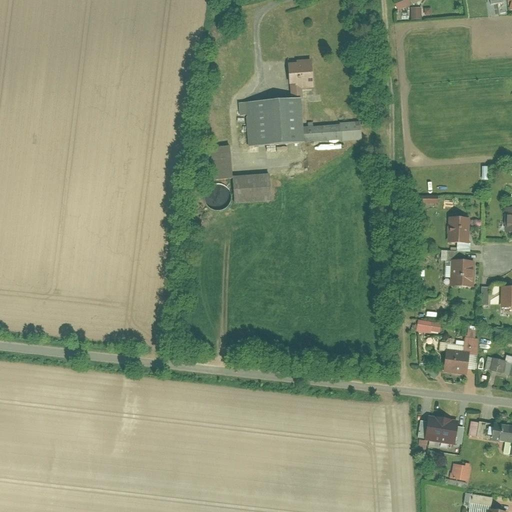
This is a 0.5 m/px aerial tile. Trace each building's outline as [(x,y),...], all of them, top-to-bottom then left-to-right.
[(411,0),(401,0),(396,2),(400,11),(413,5),(411,0)] [(412,8),(412,20),(422,20),(422,8),(412,8)] [(314,86),(312,61),(290,62),(292,87),(300,87),(314,86)] [(300,87),(292,87),(292,99),(301,99),(300,87)] [(292,99),(240,103),(242,122),(247,122),(248,147),(304,143),(303,128),(301,99),(292,99)] [(303,128),(304,143),(343,140),(343,143),(362,141),(361,122),(340,123),(340,125),(303,128)] [(231,146),(212,148),(214,180),(233,178),(231,146)] [(481,181),(490,181),(490,168),(481,167),(481,181)] [(271,175),(234,177),(236,204),(272,201),(271,175)] [(439,197),(421,196),(421,204),(439,205),(439,197)] [(470,218),(450,218),(449,242),(458,242),(470,243),(470,218)] [(469,252),(471,252),(471,243),(470,243),(458,242),(457,252),(469,252)] [(449,251),(449,260),(452,260),(469,261),(469,252),(457,252),(449,251)] [(452,287),(474,287),(474,261),(469,261),(452,260),(452,287)] [(489,287),(482,287),(481,305),(489,305),(489,287)] [(511,287),(502,288),(502,308),(511,308),(511,287)] [(442,323),(419,320),(418,333),(441,335),(442,323)] [(477,355),(479,339),(467,338),(465,354),(470,354),(477,355)] [(465,354),(447,352),(445,373),(467,376),(470,354),(465,354)] [(491,371),(503,374),(506,362),(494,359),(491,371)] [(511,376),(511,373),(511,363),(506,362),(503,374),(511,376)] [(436,417),(429,416),(426,441),(455,445),(458,420),(452,419),(452,416),(436,414),(436,417)] [(466,437),(473,438),(475,423),(469,422),(466,437)] [(511,426),(495,424),(493,441),(511,443),(511,426)] [(472,467),(455,464),(452,480),(470,482),(472,467)] [(494,498),(473,495),(471,505),(492,508),(494,498)]
